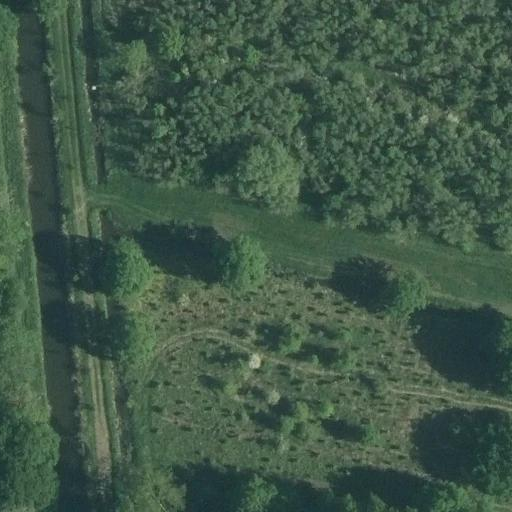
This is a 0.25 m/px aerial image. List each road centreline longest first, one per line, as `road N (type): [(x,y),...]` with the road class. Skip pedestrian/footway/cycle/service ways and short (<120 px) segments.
road 1 (track): [(106,511),(57,0)]
road 2 (track): [(76,197),(153,204),(511,289)]
